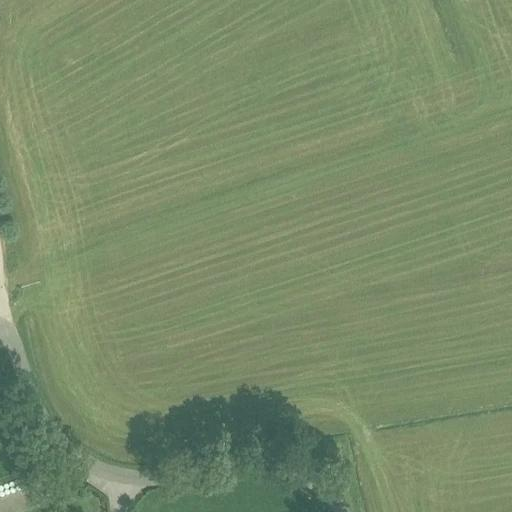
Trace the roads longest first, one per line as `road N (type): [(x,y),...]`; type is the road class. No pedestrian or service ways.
road 1 (track): [(0,282),(511,109)]
road 2 (unclassified): [(341,511),(316,484),(284,469),(142,478),(76,458),(40,416),(0,320)]
